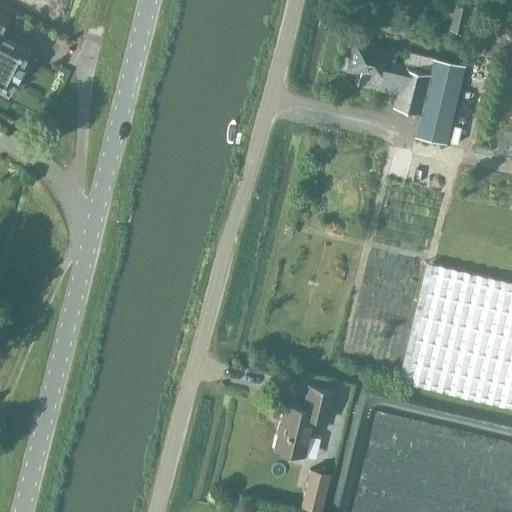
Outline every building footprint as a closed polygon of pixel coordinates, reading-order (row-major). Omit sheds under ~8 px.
[(444,27),(468,32),(474,7),(450,1),(444,27)] [(0,41),(0,35),(2,30),(7,17),(0,13),(0,89),(8,94),(15,78),(20,81),(27,68),(21,66),(30,50),(3,36),(0,41)] [(354,39),(346,72),(359,75),(357,86),(381,91),(396,95),(393,107),(420,113),(427,81),(433,58),(406,52),(403,65),(395,64),(399,49),(354,39)] [(459,88),(427,81),(420,113),(415,137),(446,144),(459,88)] [(511,409),(511,282),(426,263),(398,383),(511,409)] [(286,405),(275,450),(304,457),(313,419),(328,422),(335,393),(310,387),(304,409),(286,405)] [(330,474),(310,469),(302,504),(321,509),(330,474)]
